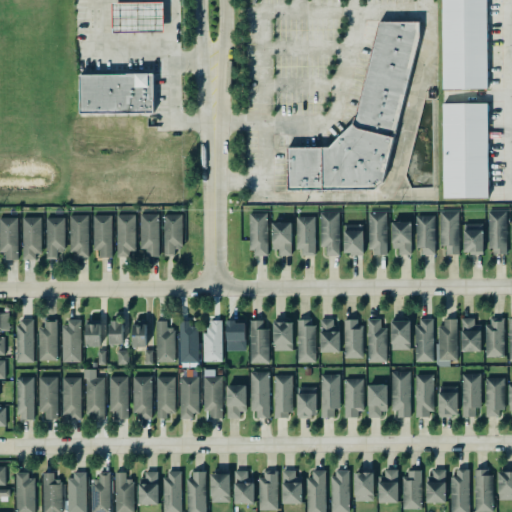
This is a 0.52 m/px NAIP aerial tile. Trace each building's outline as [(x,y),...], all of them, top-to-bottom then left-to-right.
[(486,0),(486,88),(441,88),(441,0),(486,0)] [(166,2),(115,3),(116,33),(167,32),(166,2)] [(287,147),(288,189),(373,188),(381,181),(418,36),(418,20),(378,21),(351,123),(328,147),(287,147)] [(153,74),(79,75),(80,114),(154,113),(153,74)] [(487,103),(442,103),(444,197),(488,197),(487,103)] [(459,212),(441,211),(440,246),(446,246),(445,255),(458,255),(459,212)] [(506,254),(507,211),(489,211),(489,254),(506,254)] [(319,212),(338,212),(338,254),(325,254),(325,246),(319,246),(319,212)] [(387,212),(369,212),(369,255),(387,255),(387,212)] [(116,213),(116,256),(128,256),(128,250),(134,250),(134,213),(116,213)] [(139,213),(139,247),(145,247),(145,255),(157,255),(157,213),(139,213)] [(251,256),(268,255),(267,213),(250,213),(251,256)] [(69,255),(88,255),(88,215),(69,215),(69,255)] [(100,258),(112,257),(111,215),(93,215),(94,250),(99,250),(100,258)] [(182,215),(164,215),(163,256),(175,256),(175,249),(182,249),(182,215)] [(415,215),(433,215),(434,254),(420,254),(420,247),(415,247),(415,215)] [(45,258),(45,217),(64,216),(64,248),(62,248),(62,251),(55,251),(55,258),(45,258)] [(295,216),(314,216),(314,255),(300,255),(300,248),(295,248),(295,216)] [(0,217),(16,217),(17,259),(4,259),(4,251),(0,251),(0,217)] [(23,258),(41,257),(41,217),(22,217),(23,258)] [(397,247),(397,254),(410,254),(410,221),(390,221),(391,248),(397,247)] [(292,223),(272,222),(272,250),(278,250),(278,256),(291,256),(292,223)] [(342,252),(343,223),(362,223),(362,254),(349,254),(349,252),(342,252)] [(483,254),(484,224),(464,223),(463,254),(483,254)] [(0,311),(8,311),(8,330),(0,330),(0,311)] [(484,357),(503,357),(503,317),(490,317),(490,324),(484,324),(484,357)] [(319,319),(319,351),(339,351),(338,331),(332,331),(332,318),(319,319)] [(418,318),(432,318),(433,361),(414,361),(413,324),(418,324),(418,318)] [(481,325),(474,324),(475,318),(462,318),(461,351),(481,352),(481,325)] [(33,362),(33,319),(17,319),(17,362),(33,362)] [(249,320),(262,319),(262,328),(267,328),(267,362),(249,362),(249,320)] [(296,319),(296,362),(314,362),(314,325),(310,325),(310,319),(296,319)] [(343,319),(356,319),(356,325),(362,325),(362,326),(362,357),(343,357),(343,319)] [(366,319),(380,319),(380,327),(386,327),(386,362),(367,362),(366,319)] [(457,360),(456,319),(438,319),(438,366),(450,366),(450,361),(457,360)] [(38,361),(57,361),(56,321),(44,321),(44,327),(38,327),(38,361)] [(122,344),(122,321),(109,321),(109,344),(122,344)] [(146,347),(146,321),(132,321),(133,347),(146,347)] [(175,362),(174,328),(167,328),(167,321),(155,321),(156,362),(175,362)] [(180,363),(198,363),(198,327),(189,327),(189,321),(179,321),(180,363)] [(221,362),(222,321),(211,321),(211,330),(203,330),(203,362),(221,362)] [(245,350),(245,321),(226,321),(227,350),(245,350)] [(272,322),(272,345),(272,350),(291,350),(291,322),(282,322),(282,321),(275,321),(276,322),(272,322)] [(391,350),(411,350),(410,321),(390,321),(391,350)] [(62,362),(80,362),(80,322),(62,322),(62,362)] [(98,323),(99,346),(84,346),(84,323),(98,323)] [(129,350),(117,350),(117,365),(128,365),(129,350)] [(152,350),(145,350),(145,364),(153,364),(152,350)] [(202,410),(208,410),(208,418),(221,418),(221,375),(213,375),(213,369),(202,369),(202,410)] [(391,411),(397,411),(397,417),(410,418),(411,371),(392,371),(391,411)] [(270,372),(250,372),(250,411),(256,411),(256,418),(269,418),(270,372)] [(319,373),(339,373),(339,408),(333,408),(333,417),(331,417),(331,416),(322,416),(322,417),(319,417),(319,373)] [(461,373),(461,416),(474,416),(474,407),(480,407),(480,373),(461,373)] [(273,375),(291,374),(291,411),(286,411),(287,417),(273,417),(273,375)] [(414,374),(415,416),(428,416),(428,410),(433,410),(432,374),(414,374)] [(55,376),(56,418),(44,418),(44,411),(37,411),(37,376),(55,376)] [(128,376),(109,377),(109,412),(115,412),(115,419),(128,418),(128,376)] [(152,419),(151,376),(132,376),(133,413),(139,413),(139,419),(152,419)] [(176,416),(175,376),(156,377),(157,417),(176,416)] [(198,376),(180,376),(179,419),(197,419),(198,376)] [(17,420),(34,420),(34,377),(17,377),(17,420)] [(79,377),(80,419),(67,419),(67,413),(61,413),(61,377),(79,377)] [(104,377),(86,377),(86,414),(94,414),(94,419),(104,419),(104,377)] [(485,377),(485,416),(498,416),(498,409),(504,409),(503,377),(485,377)] [(343,378),(362,378),(362,410),(357,410),(357,417),(344,417),(343,378)] [(246,411),(246,385),(226,385),(227,418),(239,418),(239,412),(246,411)] [(367,385),(368,418),(382,418),(381,411),(388,411),(387,385),(367,385)] [(437,385),(438,413),(438,416),(451,416),(451,413),(457,414),(457,385),(437,385)] [(297,418),(317,418),(316,387),(297,387),(297,418)] [(449,511),(449,476),(455,476),(455,468),(469,468),(469,511),(449,511)] [(474,511),(492,511),(492,474),(487,474),(487,468),(473,468),(474,511)] [(281,470),(295,469),(295,482),(300,482),(301,503),(282,503),(281,470)] [(401,509),(401,476),(407,476),(407,470),(420,469),(421,509),(401,509)] [(233,470),(234,483),(233,483),(233,503),(253,503),(252,482),(246,482),(246,470),(233,470)] [(263,470),(276,470),(276,509),(258,509),(257,477),(263,477),(263,470)] [(311,470),(324,470),(324,511),(305,511),(305,477),(311,477),(311,470)] [(335,470),(348,470),(348,511),(329,511),(329,476),(335,476),(335,470)] [(378,476),(378,503),(398,503),(398,470),(385,470),(385,476),(378,476)] [(446,503),(445,470),(427,470),(428,503),(446,503)] [(66,478),(66,511),(84,511),(84,471),(72,472),(72,477),(66,478)] [(139,505),(158,504),(158,471),(145,471),(145,478),(138,479),(139,505)] [(166,471),(166,477),(161,477),(161,511),(180,511),(180,471),(166,471)] [(186,511),(205,511),(205,471),(192,472),(193,478),(186,478),(186,511)] [(511,471),(511,499),(497,500),(497,471),(511,471)] [(90,511),(109,511),(110,472),(99,472),(99,480),(91,480),(90,511)] [(33,511),(33,473),(15,473),(15,511),(33,511)] [(42,511),(61,511),(62,480),(54,480),(54,473),(43,473),(42,511)] [(115,511),(133,511),(133,479),(126,479),(125,473),(114,473),(115,511)] [(211,502),(230,502),(229,473),(210,474),(211,502)] [(354,473),(355,502),(374,501),(373,473),(354,473)] [(0,496),(9,497),(10,489),(0,488),(0,496)]
